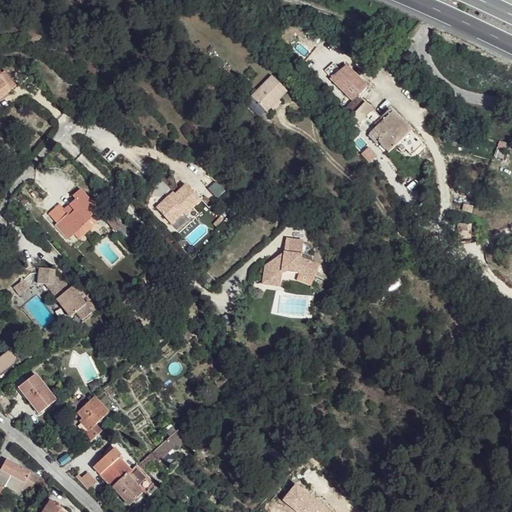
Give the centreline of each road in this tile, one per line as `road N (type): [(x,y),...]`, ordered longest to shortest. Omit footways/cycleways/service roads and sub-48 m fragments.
road 1 (unclassified): [(438,0),(418,43),(431,74),(474,98),(511,102)]
road 2 (residential): [(11,431),(102,511)]
